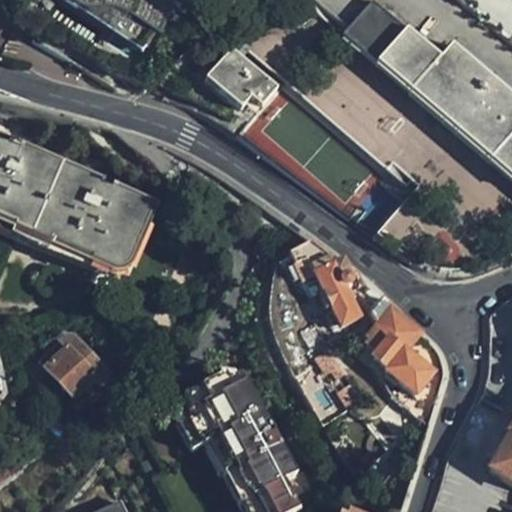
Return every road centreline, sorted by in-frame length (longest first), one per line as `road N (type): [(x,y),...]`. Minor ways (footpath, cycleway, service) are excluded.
road 1 (residential): [(0,76),(189,137),(404,287),(458,313)]
road 2 (residential): [(458,313),(457,387),(418,511)]
